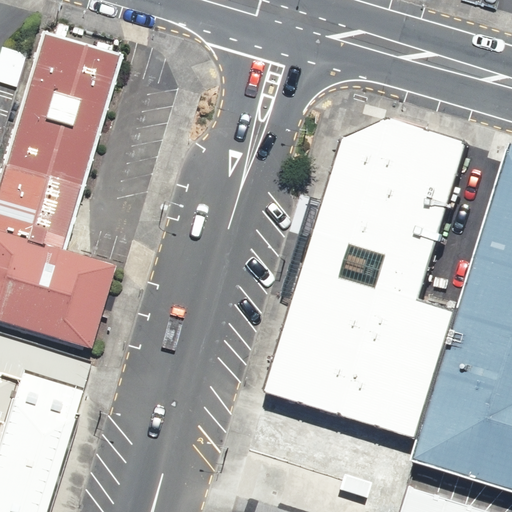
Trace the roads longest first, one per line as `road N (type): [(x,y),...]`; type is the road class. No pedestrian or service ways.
road 1 (unclassified): [(151,511),(279,13)]
road 2 (tertiary): [(511,83),(279,13)]
